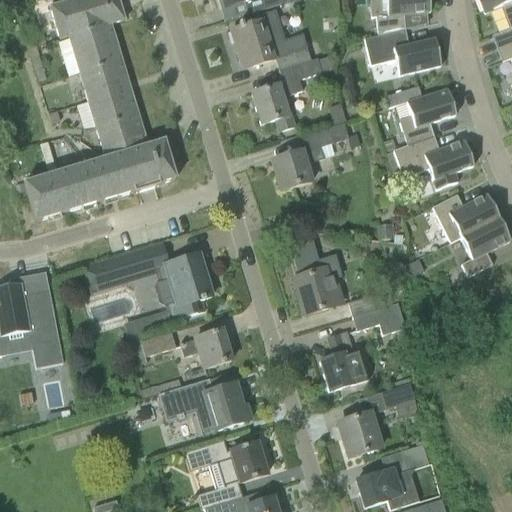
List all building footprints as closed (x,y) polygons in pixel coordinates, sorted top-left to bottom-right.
[(59,41),(68,39),(89,32),(80,0),(74,0),(49,8),(59,41)] [(80,0),(89,32),(110,26),(123,22),(116,0),(80,0)] [(276,0),(220,0),(223,9),(242,3),(246,16),(278,6),(276,0)] [(377,38),(403,32),(402,17),(429,15),(427,0),(384,0),(386,17),(375,18),(377,38)] [(497,52),(511,45),(511,0),(477,0),(484,16),(503,9),(511,31),(492,39),(497,52)] [(285,58),(271,14),(256,19),(258,24),(231,33),(242,71),(275,61),(279,74),(311,64),(307,51),(285,58)] [(137,117),(128,87),(119,57),(110,26),(89,32),(68,39),(59,41),(61,46),(69,44),(77,69),(86,99),(96,130),(105,160),(129,153),(146,148),(137,117)] [(403,32),(377,38),(363,41),(369,68),(394,63),(397,78),(439,68),(433,42),(407,48),(403,32)] [(45,80),(33,41),(25,44),(37,82),(45,80)] [(511,45),(497,52),(502,65),(510,62),(511,66),(511,86),(511,87),(511,89),(511,45)] [(282,100),(301,94),(298,83),(319,76),(315,62),(311,64),(279,74),(283,86),(250,97),(260,127),(274,123),(277,134),(295,129),(291,116),(288,117),(282,100)] [(405,105),(420,100),(417,89),(394,96),(397,107),(405,105)] [(406,148),(432,139),(428,126),(454,118),(446,92),(420,100),(405,105),(409,120),(399,123),(402,133),(406,148)] [(59,123),(56,114),(48,116),(51,126),(59,123)] [(305,152),(289,157),(270,163),(279,194),(310,184),(305,167),(323,161),(319,149),(347,141),(343,125),(300,138),(305,152)] [(437,153),(432,139),(406,148),(392,153),(402,181),(427,172),(435,193),(456,185),(453,176),(472,169),(463,143),(437,153)] [(174,181),(162,143),(146,148),(129,153),(140,194),(158,188),(158,186),(174,181)] [(140,194),(129,153),(104,160),(94,163),(105,202),(132,194),(132,196),(140,194)] [(105,202),(94,163),(71,170),(60,173),(71,212),(105,202)] [(71,212),(60,173),(25,184),(36,223),(71,212)] [(459,240),(497,220),(485,197),(461,209),(455,198),(431,210),(449,245),(459,240)] [(459,240),(470,262),(460,267),(466,279),(491,267),(485,256),(509,243),(497,220),(459,240)] [(311,245),(289,251),(298,279),(294,280),(305,317),(340,306),(332,281),(339,278),(333,258),(316,263),(311,245)] [(99,265),(105,285),(147,272),(141,252),(99,265)] [(157,305),(163,309),(168,324),(203,314),(200,302),(210,299),(197,257),(152,271),(156,283),(152,289),(157,305)] [(14,287),(0,289),(0,339),(28,334),(35,371),(62,366),(48,292),(16,298),(14,287)] [(401,304),(399,296),(387,299),(386,296),(371,301),(370,298),(347,304),(351,318),(397,306),(401,304)] [(404,331),(397,306),(351,318),(355,333),(378,327),(381,337),(404,331)] [(202,371),(211,369),(230,363),(221,332),(193,341),(193,342),(178,347),(182,360),(197,355),(202,371)] [(140,343),(131,346),(135,369),(147,366),(145,359),(175,350),(170,334),(140,343)] [(328,394),(347,388),(354,386),(368,381),(358,351),(352,353),(346,335),(326,341),(332,360),(318,364),(328,394)] [(200,438),(229,429),(248,423),(248,422),(243,424),(233,386),(210,393),(207,382),(157,397),(165,424),(193,415),(200,438)] [(408,386),(377,395),(382,412),(413,402),(408,386)] [(68,412),(59,414),(61,424),(70,422),(68,412)] [(348,460),(367,454),(379,451),(368,416),(337,426),(348,460)] [(215,492),(216,492),(238,485),(265,477),(255,445),(229,453),(225,454),(222,443),(183,456),(189,474),(208,468),(215,492)] [(401,454),(407,473),(428,467),(422,447),(401,454)] [(388,511),(390,511),(402,508),(395,484),(400,483),(395,469),(355,482),(364,510),(386,503),(388,511)] [(220,506),(216,492),(215,492),(196,498),(200,511),(201,511),(207,510),(220,506)] [(275,511),(272,500),(260,504),(258,495),(220,506),(207,510),(208,511),(275,511)] [(443,511),(440,501),(406,511),(443,511)]
